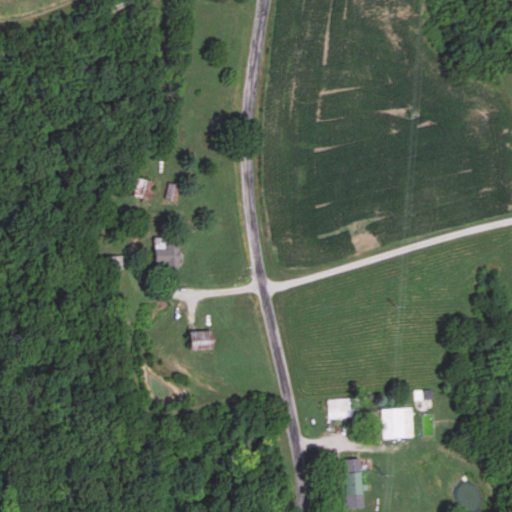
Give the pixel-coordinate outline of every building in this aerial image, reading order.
[(147,196),(147,180),(136,180),(136,196),(147,196)] [(155,263),(182,263),(182,241),(166,241),(166,237),(155,237),(155,263)] [(219,348),(219,337),(210,337),(210,331),(194,331),(194,348),(219,348)] [(353,399),(328,399),(328,416),(353,416),(353,399)] [(383,408),(383,437),(413,437),(413,408),(383,408)] [(346,507),(364,506),(360,458),(342,459),(346,507)]
